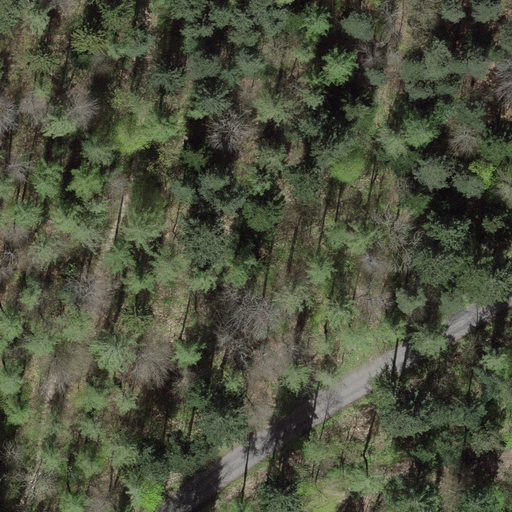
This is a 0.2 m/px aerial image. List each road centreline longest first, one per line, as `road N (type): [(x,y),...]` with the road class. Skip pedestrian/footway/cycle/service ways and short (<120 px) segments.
road 1 (unclassified): [(164,511),(511,289)]
road 2 (track): [(290,511),(432,462),(511,463)]
